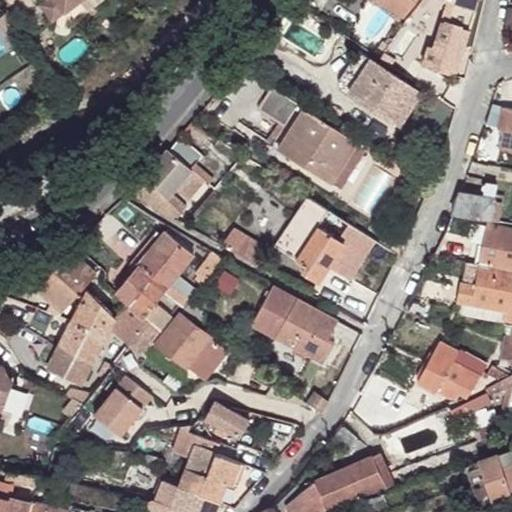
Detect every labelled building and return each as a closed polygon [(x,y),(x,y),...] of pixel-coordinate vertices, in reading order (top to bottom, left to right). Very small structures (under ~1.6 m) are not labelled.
[(47,0),(40,5),(53,20),(64,12),(55,0),(47,0)] [(55,0),(64,12),(78,0),(55,0)] [(381,0),(403,16),(415,0),(381,0)] [(428,46),(422,65),(455,75),(478,0),(442,0),(445,2),(448,3),(433,47),(428,46)] [(0,18),(0,22),(11,38),(22,30),(9,12),(0,18)] [(339,89),(346,95),(349,90),(370,58),(358,50),(341,77),(338,84),(339,89)] [(393,56),(388,52),(385,57),(390,61),(393,56)] [(349,90),(400,125),(422,93),(370,58),(349,90)] [(280,123),(284,126),(298,104),(272,88),(259,109),(280,123)] [(436,96),(429,106),(446,117),(452,107),(436,96)] [(500,127),(504,107),(491,104),(484,124),(500,127)] [(503,128),(499,148),(511,150),(511,108),(504,107),(500,127),(503,128)] [(303,109),(278,148),(332,183),(357,143),(303,109)] [(267,141),(271,145),(284,126),(280,123),(273,133),(267,141)] [(168,149),(191,169),(196,163),(203,155),(180,135),(168,149)] [(332,183),(340,189),(365,148),(357,143),(332,183)] [(157,211),(174,220),(186,207),(171,194),(175,188),(191,169),(168,149),(133,190),(157,211)] [(204,180),(209,183),(213,178),(196,163),(191,169),(204,180)] [(175,188),(188,199),(204,180),(191,169),(175,188)] [(460,192),(452,213),(497,221),(501,202),(503,202),(504,195),(496,194),(497,184),(485,182),(483,196),(460,192)] [(302,272),(318,283),(329,266),(333,259),(341,264),(347,254),(340,249),(344,243),(318,227),(329,210),(307,196),(274,246),(306,266),(302,272)] [(329,210),(318,227),(344,243),(340,249),(347,254),(341,264),(333,259),(329,266),(350,279),(376,240),(329,210)] [(511,228),(487,224),(479,264),(511,270),(511,228)] [(266,248),(231,226),(228,232),(262,254),(266,248)] [(177,275),(194,254),(166,231),(115,292),(129,305),(153,274),(168,288),(163,293),(184,310),(189,302),(190,300),(170,285),(177,275)] [(262,254),(228,232),(220,245),(255,265),(262,254)] [(52,303),(46,311),(59,316),(95,274),(69,251),(36,289),(52,303)] [(202,286),(222,260),(213,252),(195,274),(197,276),(194,279),(202,286)] [(460,283),(457,301),(507,310),(505,321),(511,322),(511,270),(479,264),(468,262),(464,283),(460,283)] [(215,284),(229,292),(237,279),(223,271),(215,284)] [(109,329),(130,345),(151,319),(146,316),(156,303),(163,293),(168,288),(153,274),(129,305),(115,317),(109,329)] [(197,291),(177,275),(170,285),(190,300),(197,291)] [(252,324),(322,362),(333,342),(326,338),(337,320),(273,285),(252,324)] [(115,317),(89,290),(74,318),(106,335),(109,329),(115,317)] [(410,299),(404,311),(428,318),(433,305),(410,299)] [(184,310),(200,322),(204,317),(200,315),(202,312),(189,302),(184,310)] [(130,345),(140,353),(171,315),(156,303),(146,316),(151,319),(130,345)] [(200,322),(184,310),(180,314),(224,348),(228,344),(200,322)] [(157,343),(201,378),(224,348),(180,314),(157,343)] [(80,385),(106,335),(74,318),(49,368),(80,385)] [(511,337),(506,336),(502,361),(511,363),(511,337)] [(439,342),(417,381),(436,392),(436,390),(451,398),(452,397),(456,399),(459,394),(467,398),(480,377),(453,362),(458,352),(439,342)] [(99,376),(104,379),(113,367),(106,362),(99,376)] [(0,410),(2,411),(12,383),(3,366),(0,365),(0,410)] [(479,387),(486,390),(510,376),(493,367),(489,375),(486,376),(479,387)] [(486,393),(488,395),(507,388),(511,378),(511,374),(510,376),(486,390),(486,393)] [(94,415),(121,435),(152,395),(125,375),(94,415)] [(511,378),(507,388),(500,424),(505,422),(511,392),(511,378)] [(277,381),(268,396),(310,407),(277,381)] [(307,403),(322,413),(329,402),(314,391),(307,403)] [(468,402),(473,410),(491,402),(488,395),(486,393),(468,402)] [(63,412),(73,417),(84,403),(71,397),(63,412)] [(205,419),(240,438),(250,419),(215,400),(205,419)] [(450,410),(454,419),(473,410),(468,402),(450,410)] [(208,477),(217,453),(221,442),(203,435),(190,431),(192,423),(185,425),(169,460),(187,468),(208,477)] [(331,438),(349,452),(359,440),(342,424),(331,438)] [(478,431),(481,440),(498,435),(500,424),(478,431)] [(511,449),(498,454),(502,467),(511,463),(511,449)] [(372,456),(386,488),(394,484),(380,452),(372,456)] [(219,501),(226,483),(237,487),(245,465),(217,453),(208,477),(187,468),(180,486),(219,501)] [(478,460),(491,502),(511,495),(511,463),(502,467),(498,454),(478,460)] [(286,505),(288,511),(321,511),(364,496),(365,497),(386,488),(372,456),(313,482),(286,505)] [(466,464),(480,511),(484,511),(492,504),(478,460),(466,464)] [(15,474),(14,482),(35,484),(37,475),(16,472),(15,474)] [(0,511),(6,511),(11,497),(12,498),(14,482),(15,474),(7,473),(6,482),(0,480),(0,511)] [(155,511),(214,511),(219,501),(180,486),(163,479),(154,499),(160,502),(155,511)] [(112,490),(114,483),(100,480),(98,486),(112,490)] [(364,501),(366,509),(386,503),(384,495),(364,501)] [(28,511),(31,502),(12,498),(11,497),(6,511),(28,511)] [(66,511),(67,510),(31,502),(28,511),(66,511)]
